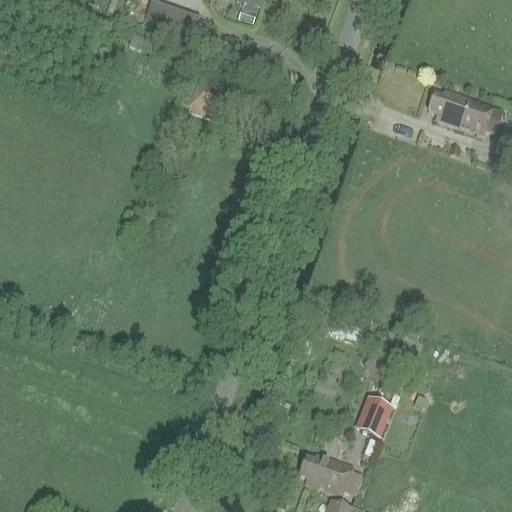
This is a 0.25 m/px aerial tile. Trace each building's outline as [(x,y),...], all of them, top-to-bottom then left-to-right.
[(243,0),(242,5),(262,12),(265,0),(243,0)] [(151,4),(144,24),(168,33),(175,13),(151,4)] [(242,129),(250,108),(227,100),(229,94),(199,84),(197,88),(181,82),(173,106),(189,111),(187,115),(234,132),(236,127),(242,129)] [(482,141),(492,113),(480,109),(444,96),(442,100),(433,97),(427,116),(436,119),(434,124),(470,137),(482,141)] [(452,149),(449,158),(457,161),(460,152),(452,149)] [(511,175),(511,157),(500,153),(494,169),(511,175)] [(364,343),(370,328),(331,314),(325,328),(364,343)] [(378,382),(392,373),(381,356),(367,365),(378,382)] [(354,433),(379,443),(392,412),(367,401),(354,433)] [(304,462),(298,481),(305,483),(304,489),(341,501),(351,472),(314,459),(312,464),(304,462)]
